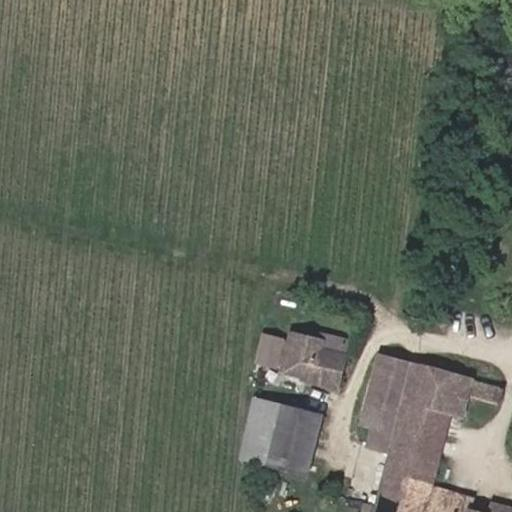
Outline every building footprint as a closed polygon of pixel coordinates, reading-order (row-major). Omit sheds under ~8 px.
[(337,384),(346,341),(321,335),(319,343),(295,337),(294,343),(263,337),(257,362),(277,367),(278,364),(289,367),(288,369),(308,374),(308,377),(337,384)] [(392,455),(415,366),(378,357),(360,427),(374,430),(369,449),(392,455)] [(432,486),(450,414),(462,417),(467,396),(471,381),(415,366),(392,455),(378,508),(367,505),(364,511),(466,511),(429,502),(432,486)] [(495,403),(499,388),(471,381),(467,396),(495,403)] [(269,465),(283,407),(255,400),(242,458),(269,465)] [(306,475),(321,417),(283,407),(269,465),(306,475)] [(466,511),(472,511),(476,498),(432,486),(429,502),(466,511)]
